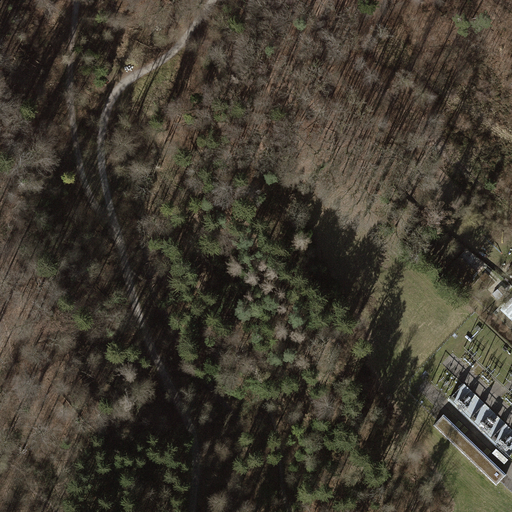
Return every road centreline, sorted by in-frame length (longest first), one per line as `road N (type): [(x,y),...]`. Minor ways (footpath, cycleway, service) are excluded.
road 1 (track): [(112,214),(143,325),(194,430),(192,511)]
road 2 (track): [(212,0),(177,48),(122,86),(110,104),(100,138),(112,214)]
road 3 (track): [(76,0),(70,78),(77,147),(95,203),(112,214)]
road 4 (track): [(314,25),(414,67),(445,96),(511,132)]
